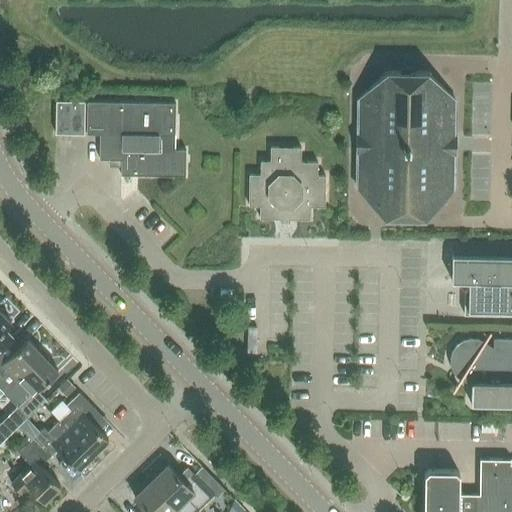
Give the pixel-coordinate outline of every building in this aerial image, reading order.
[(427,71),(387,71),(358,98),(358,134),(356,134),(356,153),(357,153),(357,188),(384,217),(424,217),(453,190),(453,155),(455,155),(455,135),(454,135),(454,100),(427,71)] [(55,133),(83,133),(84,101),(56,101),(55,133)] [(87,101),(86,134),(99,134),(99,159),(120,159),(120,175),(185,176),(185,149),(158,149),(158,135),(174,135),(175,103),(87,101)] [(309,206),(324,207),(325,175),(317,175),(317,162),(300,161),(300,147),(270,146),(270,161),(260,161),(260,174),(249,174),(248,205),(259,205),(259,218),(309,219),(309,206)] [(511,256),(451,255),(451,281),(467,281),(467,288),(464,292),(463,314),(511,314),(511,256)] [(0,311),(0,332),(11,322),(0,311)] [(511,338),(493,339),(493,348),(480,340),(475,338),(469,338),(463,340),(458,343),(454,347),(451,353),(450,358),(450,363),(451,369),(453,373),(458,378),(463,381),(471,383),(470,404),(511,404),(511,338)] [(0,352),(0,388),(4,392),(17,380),(16,380),(42,355),(27,339),(6,359),(0,352)] [(27,391),(4,413),(17,426),(45,399),(37,390),(53,375),(57,371),(42,355),(16,380),(17,380),(27,391)] [(66,397),(74,389),(75,388),(67,380),(66,379),(57,388),(66,397)] [(70,409),(58,420),(92,454),(108,438),(88,418),(96,410),(79,392),(65,405),(70,409)] [(502,431),(503,420),(487,419),(487,430),(502,431)] [(43,426),(30,439),(48,457),(56,449),(76,469),(92,454),(58,420),(47,431),(43,426)] [(0,447),(1,448),(20,429),(17,426),(0,442),(0,447)] [(48,457),(30,439),(18,451),(30,464),(10,483),(21,494),(29,486),(43,501),(59,485),(40,465),(48,457)] [(510,458),(479,458),(478,493),(459,493),(459,474),(455,470),(428,469),(424,473),(423,511),(511,511),(511,462),(510,463),(510,458)] [(161,465),(148,478),(176,507),(186,498),(198,510),(214,494),(194,474),(193,473),(184,482),(167,464),(164,467),(161,465)] [(202,467),(194,474),(214,494),(217,498),(225,490),(202,467)] [(171,511),(176,507),(148,478),(134,491),(137,493),(134,497),(148,511),(171,511)] [(228,511),(241,511),(244,510),(233,499),(228,511)]
